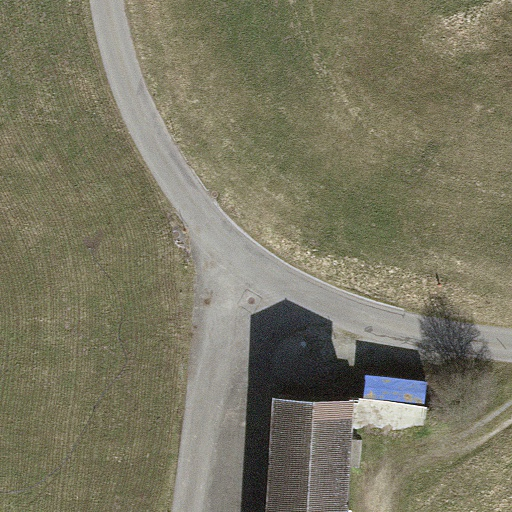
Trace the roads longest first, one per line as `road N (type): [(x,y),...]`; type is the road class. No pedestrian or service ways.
road 1 (unclassified): [(511,346),(320,301),(239,254),(156,149),(134,103),(106,0)]
road 2 (track): [(239,254),(210,366),(195,511)]
